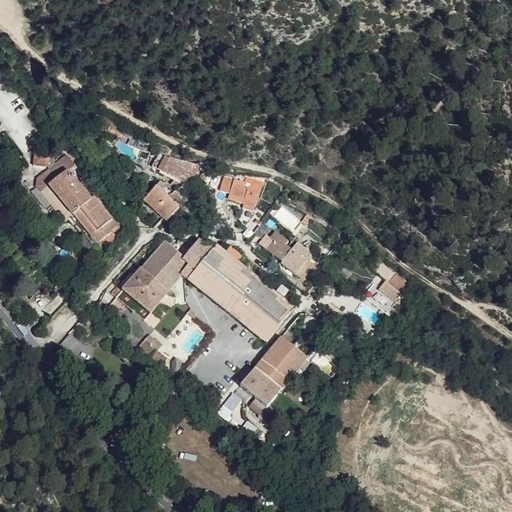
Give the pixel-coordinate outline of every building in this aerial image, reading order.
[(203,172),(210,168),(163,154),(153,167),(178,183),(186,184),(189,184),(193,181),(203,172)] [(68,171),(44,193),(109,255),(119,243),(121,228),(68,171)] [(273,191),(239,179),(231,199),(240,202),(254,207),(265,211),(273,191)] [(177,206),(183,199),(174,191),(171,193),(164,187),(147,206),(165,223),(179,208),(177,206)] [(271,231),(266,227),(257,237),(263,241),(271,231)] [(291,243),(280,233),(273,241),(278,245),(271,253),(282,263),(280,266),(294,279),(295,277),(308,263),(312,258),(298,246),(293,252),(288,246),(291,243)] [(171,243),(125,294),(150,317),(187,279),(264,347),(293,313),(284,305),(288,300),(280,293),(276,298),(242,267),(247,260),(236,250),(230,257),(219,247),(205,242),(188,260),(171,243)] [(362,297),(384,318),(395,306),(413,287),(385,265),(380,275),(389,281),(380,290),(375,285),(362,297)] [(166,346),(154,336),(146,346),(157,356),(166,346)] [(256,420),(308,364),(282,340),(237,390),(251,403),(245,410),(256,420)] [(229,392),(219,417),(230,422),(240,397),(229,392)]
